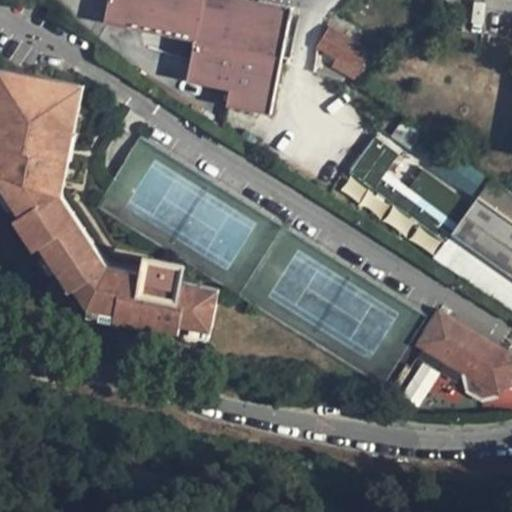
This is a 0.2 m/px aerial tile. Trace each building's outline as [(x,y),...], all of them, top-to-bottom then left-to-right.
[(228,104),(272,113),(293,7),(257,0),(110,0),(106,22),(196,40),(188,80),(231,90),(228,104)] [(371,49),(331,26),(319,46),(338,57),(333,67),(355,78),(371,49)] [(115,264),(102,244),(95,249),(58,191),(62,172),(72,174),(76,158),(64,155),(67,143),(74,144),(77,132),(79,121),(71,120),(74,107),(76,94),(84,96),(87,83),(7,67),(4,79),(13,81),(11,94),(9,105),(0,103),(0,129),(2,130),(1,142),(2,143),(0,154),(5,161),(0,164),(0,170),(12,189),(16,186),(25,202),(41,228),(51,243),(66,267),(72,278),(80,273),(87,284),(94,279),(115,264)] [(1,79),(0,85),(0,91),(11,94),(13,81),(4,79),(1,79)] [(91,84),(87,83),(84,96),(76,94),(74,107),(86,109),(91,84)] [(0,103),(9,105),(11,94),(0,91),(0,103)] [(77,132),(81,133),(86,109),(74,107),(71,120),(79,121),(77,132)] [(76,158),(81,133),(77,132),(74,144),(67,143),(64,155),(76,158)] [(458,227),(383,176),(399,152),(376,136),(349,176),(447,242),(453,233),(458,227)] [(410,184),(461,222),(474,205),(422,167),(410,184)] [(69,191),(72,174),(62,172),(58,191),(95,249),(102,244),(69,191)] [(17,208),(25,202),(16,186),(12,189),(7,192),(17,208)] [(511,219),(480,196),(474,205),(461,222),(458,227),(453,233),(511,274),(511,219)] [(33,233),(41,228),(25,202),(17,208),(33,233)] [(33,233),(43,248),(51,243),(41,228),(33,233)] [(511,274),(462,238),(447,259),(511,304),(511,274)] [(51,243),(43,248),(58,272),(66,267),(51,243)] [(155,257),(152,273),(188,280),(191,264),(155,257)] [(129,277),(131,268),(116,265),(115,264),(94,279),(99,288),(97,296),(95,307),(122,312),(144,317),(173,323),(190,326),(219,332),(228,289),(210,285),(209,294),(129,277)] [(210,285),(188,280),(152,273),(131,268),(129,277),(209,294),(210,285)] [(83,287),(87,284),(80,273),(72,278),(70,280),(77,291),(83,287)] [(88,294),(97,296),(99,288),(94,279),(87,284),(83,287),(88,294)] [(94,314),(120,320),(122,312),(95,307),(94,314)] [(122,312),(120,320),(143,324),(144,317),(122,312)] [(511,355),(446,313),(439,323),(424,347),(468,375),(473,393),(486,401),(502,399),(511,383),(511,355)] [(171,330),(173,323),(144,317),(143,324),(171,330)] [(439,323),(433,319),(418,342),(424,347),(439,323)] [(189,334),(190,326),(173,323),(171,330),(189,334)] [(217,340),(219,332),(190,326),(189,334),(217,340)]
